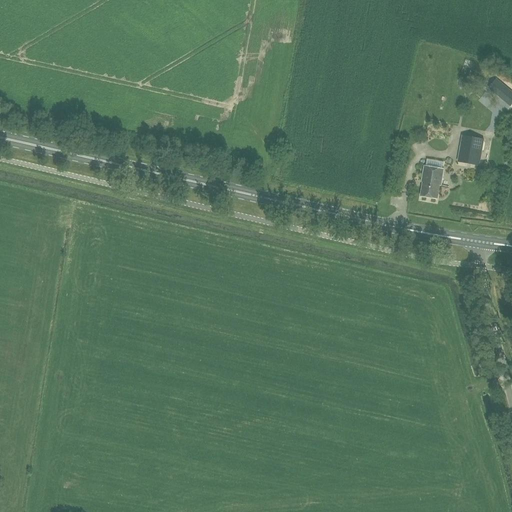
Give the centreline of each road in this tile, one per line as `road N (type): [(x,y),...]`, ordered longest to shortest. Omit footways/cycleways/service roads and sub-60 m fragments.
road 1 (primary): [(481,242),(0,137)]
road 2 (unclassified): [(511,405),(481,242)]
